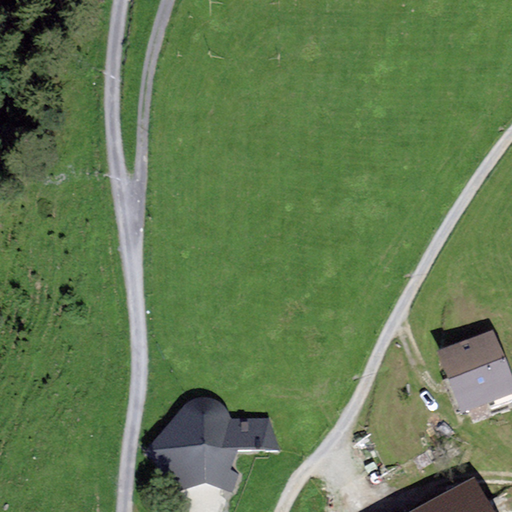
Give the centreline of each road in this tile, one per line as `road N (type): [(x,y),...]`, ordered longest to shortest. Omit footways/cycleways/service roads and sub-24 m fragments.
road 1 (track): [(282,511),(350,418),(451,218),(511,134)]
road 2 (track): [(124,511),(140,382),(132,247)]
road 3 (track): [(132,247),(146,72),(168,0)]
road 4 (track): [(132,247),(110,114),(119,0)]
road 5 (track): [(335,435),(350,483),(384,505),(463,476),(511,479)]
